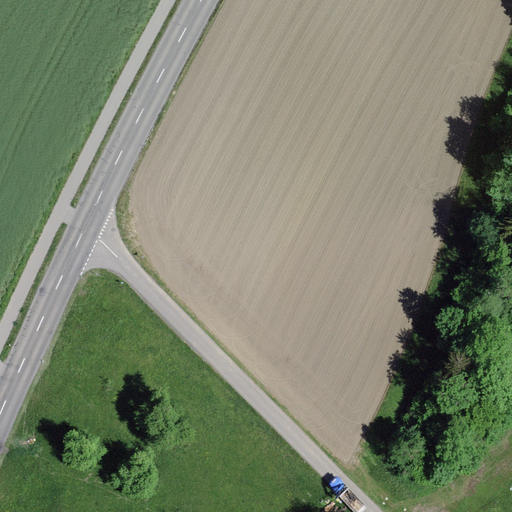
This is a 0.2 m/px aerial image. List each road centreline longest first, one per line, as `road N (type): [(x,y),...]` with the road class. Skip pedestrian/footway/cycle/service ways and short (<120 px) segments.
road 1 (unclassified): [(83,227),(362,511)]
road 2 (tertiary): [(200,0),(83,227)]
road 3 (tertiary): [(83,227),(0,422)]
